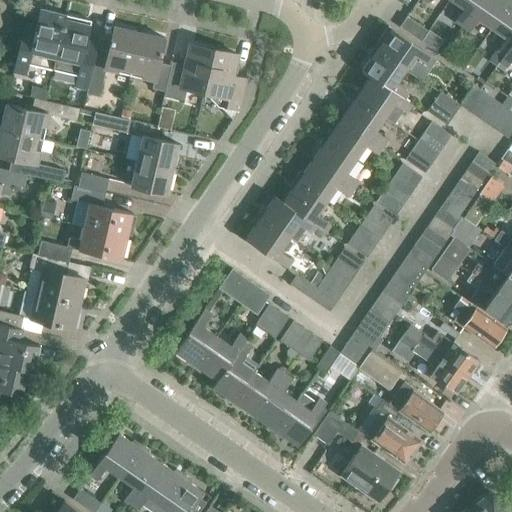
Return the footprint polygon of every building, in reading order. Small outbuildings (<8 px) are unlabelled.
[(450,0),(463,8),(454,21),(462,26),(479,0),(450,0)] [(478,19),(491,28),(510,0),(479,0),(462,26),(469,31),(478,19)] [(511,43),(511,0),(510,0),(491,28),(505,37),(497,50),(503,55),(504,55),(511,43)] [(28,63),(53,69),(65,14),(40,9),(33,38),(21,35),(13,72),(25,75),(28,63)] [(90,20),(65,14),(53,69),(77,75),(74,86),(87,89),(95,52),(84,50),(90,20)] [(428,30),(406,16),(399,26),(420,41),(428,30)] [(455,34),(460,26),(455,22),(449,30),(455,34)] [(105,69),(129,74),(139,32),(114,26),(108,51),(96,48),(95,52),(87,89),(86,93),(99,96),(105,69)] [(377,47),(376,49),(405,69),(410,72),(420,59),(427,64),(432,56),(391,27),(382,40),(378,39),(375,45),(377,47)] [(152,88),(159,90),(165,91),(170,65),(159,63),(164,37),(139,32),(129,74),(154,80),(152,88)] [(428,32),(422,41),(431,47),(437,38),(428,32)] [(186,87),(203,92),(213,49),(188,43),(183,64),(171,62),(170,65),(165,91),(164,95),(183,99),(186,87)] [(511,43),(504,55),(503,55),(499,61),(507,67),(511,58),(511,43)] [(203,92),(208,93),(219,104),(238,109),(245,79),(233,76),(238,54),(213,49),(203,92)] [(370,57),(361,70),(369,76),(370,76),(403,99),(403,98),(408,91),(396,83),(405,69),(376,49),(375,51),(372,49),(368,54),(370,57)] [(412,104),(403,98),(403,99),(370,76),(369,76),(361,88),(357,87),(354,92),(357,94),(355,97),(384,117),(393,123),(402,109),(406,112),(412,104)] [(460,105),(470,111),(483,92),(474,85),(460,105)] [(453,114),(460,105),(440,91),(433,101),(453,114)] [(493,98),(483,92),(470,111),(479,118),(493,98)] [(511,110),(511,108),(511,98),(507,95),(501,104),(511,110)] [(387,139),(375,131),(384,117),(355,97),(354,99),(351,97),(347,102),(349,105),(341,118),(382,147),(387,139)] [(31,109),(6,103),(0,127),(0,128),(43,139),(49,114),(76,120),(79,108),(34,98),(31,109)] [(502,104),(501,104),(493,98),(479,118),(488,124),(502,104)] [(427,111),(446,124),(453,114),(433,101),(427,111)] [(488,124),(498,131),(511,111),(502,104),(488,124)] [(120,117),(129,119),(131,111),(122,109),(120,117)] [(511,130),(511,111),(498,131),(507,137),(511,130)] [(95,112),(94,112),(92,124),(127,132),(130,120),(95,112)] [(377,154),(382,147),(341,118),(332,130),(328,129),(325,134),(328,136),(326,139),(355,159),(365,145),(377,154)] [(431,121),(424,131),(444,144),(451,134),(431,121)] [(37,164),(43,139),(0,128),(0,155),(19,160),(16,171),(26,174),(62,182),(65,170),(37,164)] [(437,153),(444,144),(424,131),(418,140),(437,153)] [(136,160),(172,169),(178,143),(142,135),(136,160)] [(311,160),(353,189),(358,181),(346,173),(355,159),(326,139),(325,141),(322,139),(318,144),(320,147),(311,160)] [(431,163),(437,153),(418,140),(411,149),(431,163)] [(511,149),(508,147),(501,158),(511,165),(511,149)] [(424,173),(431,163),(411,149),(405,159),(424,173)] [(478,151),(471,161),(491,174),(498,165),(478,151)] [(166,194),(172,169),(136,160),(130,186),(166,194)] [(348,196),(353,189),(311,160),(303,172),(299,171),(296,177),(298,178),(297,181),(326,201),(336,187),(348,196)] [(485,184),(491,174),(471,161),(465,170),(485,184)] [(422,177),(402,163),(395,173),(415,186),(422,177)] [(23,188),(26,174),(16,171),(0,167),(0,192),(10,195),(12,185),(23,188)] [(478,193),(485,184),(465,170),(459,179),(478,193)] [(81,172),(77,186),(105,192),(108,178),(81,172)] [(395,173),(389,182),(408,196),(415,186),(395,173)] [(452,188),(472,202),(478,193),(459,179),(452,188)] [(329,223),(317,215),(326,201),(297,181),(296,183),(293,181),(289,186),(291,189),(283,201),(283,202),(316,225),(324,231),(329,223)] [(389,182),(382,191),(402,205),(408,196),(389,182)] [(71,223),(84,226),(126,236),(127,233),(131,234),(135,216),(131,215),(132,213),(101,206),(105,192),(77,186),(73,185),(70,199),(76,200),(71,223)] [(466,211),(472,202),(452,188),(446,198),(466,211)] [(395,215),(402,205),(382,191),(376,201),(395,215)] [(311,232),(316,225),(283,202),(283,201),(275,195),(266,208),(262,207),(258,213),(261,215),(260,217),(289,237),(298,224),(311,232)] [(464,211),(465,212),(466,211),(446,198),(439,207),(458,220),(461,216),(464,211)] [(53,218),(56,202),(44,200),(41,215),(53,218)] [(393,219),(373,205),(366,215),(386,228),(393,219)] [(452,228),(458,220),(439,207),(433,216),(453,230),(453,229),(452,228)] [(379,238),(386,228),(366,215),(360,224),(379,238)] [(446,239),(450,234),(453,230),(433,216),(427,225),(446,239)] [(472,224),(461,216),(458,220),(452,228),(453,229),(453,230),(450,234),(453,236),(460,241),(472,224)] [(292,260),(279,251),(289,237),(260,217),(258,219),(256,217),(252,222),(254,225),(245,238),(287,267),(292,260)] [(360,224),(353,233),(373,247),(379,238),(360,224)] [(440,248),(446,239),(427,225),(420,235),(440,248)] [(121,259),(126,236),(84,226),(78,249),(121,259)] [(506,248),(511,252),(511,238),(511,239),(501,231),(495,240),(506,248)] [(366,257),(373,247),(353,233),(346,243),(366,257)] [(414,244),(434,257),(440,248),(420,235),(414,244)] [(464,244),(460,241),(453,236),(441,253),(453,261),(464,244)] [(33,253),(68,261),(71,247),(40,240),(37,254),(33,253)] [(427,267),(434,257),(414,244),(408,253),(427,267)] [(344,247),(337,257),(356,271),(363,261),(344,247)] [(511,277),(511,252),(506,248),(494,264),(511,277)] [(42,269),(36,293),(79,303),(85,278),(65,273),(68,261),(33,253),(30,266),(42,269)] [(421,276),(424,271),(427,267),(408,253),(401,262),(421,276)] [(350,281),(356,271),(337,257),(330,267),(350,281)] [(415,285),(421,276),(401,262),(395,271),(415,285)] [(511,302),(511,277),(494,264),(488,273),(478,266),(472,274),(511,302)] [(448,271),(439,265),(434,271),(444,278),(448,271)] [(330,267),(323,277),(343,290),(350,281),(330,267)] [(218,288),(228,294),(242,275),(232,268),(218,288)] [(389,281),(408,294),(415,285),(395,271),(389,281)] [(297,273),(289,283),(309,297),(316,287),(297,273)] [(316,286),(322,277),(316,273),(310,282),(316,286)] [(470,298),(508,325),(511,318),(511,302),(472,274),(471,273),(466,280),(477,288),(470,298)] [(228,294),(237,301),(251,281),(242,275),(228,294)] [(316,287),(336,300),(343,290),(323,277),(316,287)] [(246,307),(260,288),(251,281),(237,301),(246,307)] [(402,303),(408,294),(389,281),(382,290),(402,303)] [(336,300),(316,287),(309,297),(329,311),(336,300)] [(216,302),(223,291),(218,288),(211,298),(216,302)] [(270,294),(260,288),(246,307),(256,314),(270,294)] [(376,299),(396,313),(402,303),(382,290),(376,299)] [(30,318),(73,328),(79,303),(36,293),(30,318)] [(460,323),(492,346),(505,328),(459,296),(453,305),(459,310),(453,318),(460,323)] [(376,299),(370,308),(389,322),(396,313),(376,299)] [(265,330),(278,310),(269,303),(255,323),(265,330)] [(194,364),(196,365),(216,336),(203,326),(211,314),(204,308),(175,350),(188,359),(187,363),(192,366),(194,364)] [(389,322),(370,308),(352,334),(372,347),(389,322)] [(0,310),(0,323),(20,328),(23,315),(0,310)] [(288,317),(278,310),(265,330),(275,336),(288,317)] [(289,346),(303,327),(293,320),(279,340),(289,346)] [(20,328),(0,323),(0,362),(33,370),(39,345),(13,339),(16,328),(22,330),(22,329),(20,328)] [(422,333),(410,324),(404,331),(417,340),(422,333)] [(312,333),(303,327),(289,346),(298,353),(312,333)] [(412,348),(417,340),(404,331),(399,339),(412,348)] [(242,344),(242,345),(247,338),(239,333),(230,345),(216,336),(196,365),(198,366),(196,369),(202,373),(205,371),(217,379),(217,380),(242,344)] [(308,360),(322,340),(312,333),(298,353),(308,360)] [(453,342),(447,350),(422,333),(417,340),(426,346),(436,353),(467,377),(472,370),(475,370),(478,366),(477,363),(479,360),(453,342)] [(366,356),(368,353),(372,347),(352,334),(346,343),(366,356)] [(464,386),(463,383),(467,377),(436,353),(426,346),(417,340),(412,348),(436,365),(430,374),(456,393),(458,390),(461,390),(464,386)] [(346,343),(339,352),(359,366),(366,356),(346,343)] [(249,349),(242,345),(242,344),(217,380),(217,379),(212,386),(225,395),(224,398),(230,402),(232,399),(234,401),(254,371),(240,362),(249,349)] [(339,353),(339,352),(329,345),(316,365),(326,372),(339,353)] [(366,356),(359,366),(358,368),(389,389),(403,369),(372,347),(368,353),(366,356)] [(27,396),(33,370),(0,362),(0,401),(14,405),(15,404),(4,402),(7,391),(27,396)] [(276,368),(268,381),(254,371),(234,401),(236,402),(234,405),(239,409),(242,406),(255,415),(284,373),(276,368)] [(291,378),(284,373),(255,415),(267,424),(266,427),(272,431),(274,428),(276,430),(296,400),(282,391),(291,378)] [(397,407),(413,387),(405,380),(389,401),(397,407)] [(398,410),(401,412),(428,431),(429,428),(433,428),(436,423),(435,420),(442,411),(424,397),(424,396),(414,388),(398,410)] [(318,397),(310,410),(296,400),(276,430),(278,431),(276,434),(281,438),(284,436),(297,444),(326,403),(318,397)] [(395,421),(401,412),(398,410),(382,399),(376,408),(387,416),(371,439),(404,463),(406,460),(410,460),(413,455),(412,452),(421,440),(395,421)] [(313,433),(325,443),(327,444),(337,431),(351,441),(358,431),(329,411),(313,433)] [(97,480),(105,467),(119,477),(139,447),(137,446),(139,443),(134,439),(131,441),(118,433),(89,474),(97,480)] [(361,445),(340,475),(378,501),(399,471),(361,445)] [(141,449),(139,447),(119,477),(133,486),(124,499),(131,504),(160,462),(148,453),(149,450),(143,446),(141,449)] [(173,470),(160,462),(131,504),(139,509),(142,504),(153,511),(156,511),(161,506),(181,476),(179,475),(181,472),(176,468),(173,470)] [(185,475),(183,478),(181,476),(161,506),(156,511),(198,511),(206,502),(198,497),(203,491),(190,482),(191,479),(185,475)] [(80,488),(72,498),(92,511),(94,511),(101,503),(80,488)] [(475,505),(472,507),(476,511),(511,511),(511,507),(507,511),(491,492),(488,494),(485,491),(473,501),(475,505)] [(81,511),(64,500),(55,511),(52,511),(51,511),(81,511)]
